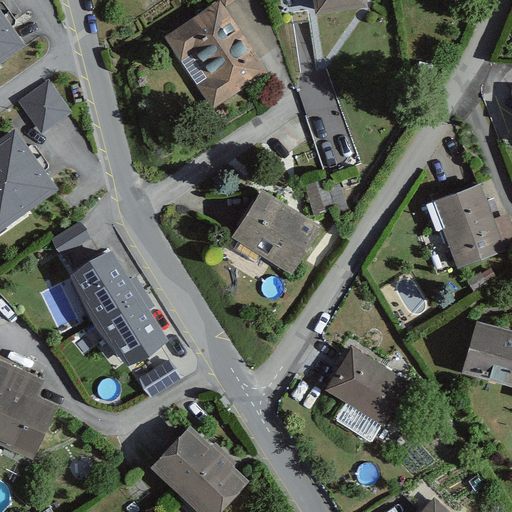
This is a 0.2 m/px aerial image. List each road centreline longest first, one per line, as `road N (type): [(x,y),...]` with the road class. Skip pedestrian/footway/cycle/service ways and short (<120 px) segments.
road 1 (residential): [(256,408),(460,88),(490,0)]
road 2 (unclassified): [(76,0),(136,210),(256,408)]
road 3 (unclassified): [(256,408),(319,511)]
